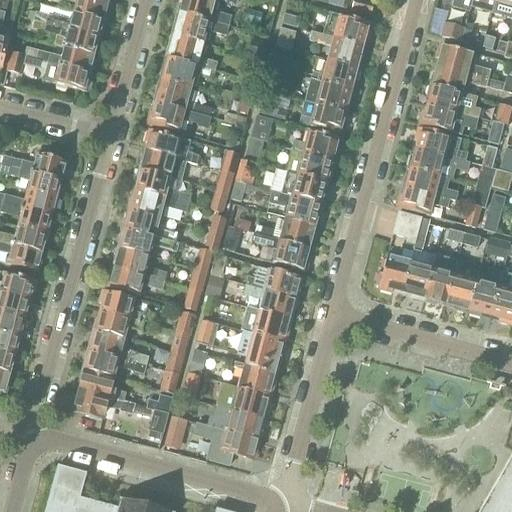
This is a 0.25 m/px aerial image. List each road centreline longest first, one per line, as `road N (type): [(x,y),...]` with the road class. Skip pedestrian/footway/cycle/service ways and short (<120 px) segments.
road 1 (residential): [(331,314),(417,0)]
road 2 (residential): [(31,436),(108,136)]
road 3 (residential): [(282,499),(31,436)]
road 4 (residential): [(282,499),(331,314)]
road 5 (residential): [(511,364),(331,314)]
road 6 (residential): [(108,136),(145,0)]
